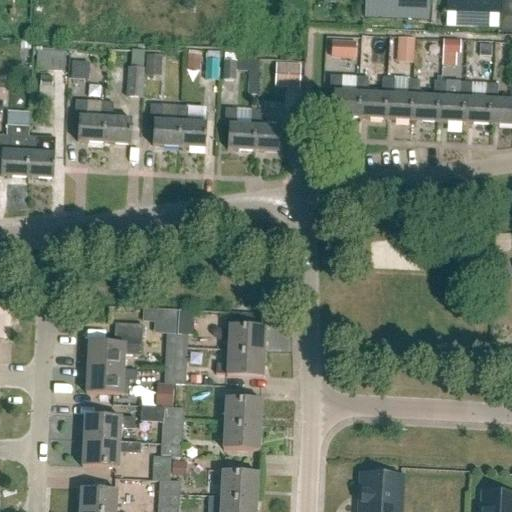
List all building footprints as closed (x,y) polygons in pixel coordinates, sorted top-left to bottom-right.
[(364,0),(364,19),(428,22),(429,0),(364,0)] [(444,14),(444,16),(446,16),(446,28),(498,31),(499,0),(467,0),(466,15),(444,14)] [(511,0),(502,0),(501,34),(511,34),(511,0)] [(412,56),(413,40),(398,40),(398,55),(412,56)] [(354,60),(354,43),(330,42),(330,59),(354,60)] [(443,43),(443,53),(459,54),(460,43),(443,43)] [(491,47),(480,46),(480,58),(491,59),(491,47)] [(63,73),(63,55),(36,53),(35,71),(63,73)] [(222,82),(235,83),(236,63),(234,63),(234,55),(224,55),(224,62),(223,62),(222,82)] [(199,58),(189,57),(188,69),(198,69),(199,58)] [(160,73),(161,59),(148,59),(147,72),(160,73)] [(216,82),(217,61),(204,60),(203,81),(216,82)] [(87,81),(88,64),(70,63),(70,80),(87,81)] [(298,89),(299,65),(275,64),(273,88),(298,89)] [(141,99),(143,70),(126,69),(124,98),(141,99)] [(361,95),(356,95),(342,94),(343,79),(331,78),(330,94),(334,94),(333,119),(360,120),(361,95)] [(51,88),(51,79),(42,79),(41,88),(51,88)] [(387,97),(380,96),(368,96),(369,80),(357,79),(356,95),(361,95),(360,120),(385,122),(387,97)] [(412,98),(406,97),(392,97),(393,81),(381,81),(380,96),(387,97),(385,122),(411,123),(412,98)] [(438,99),(432,99),(418,98),(419,82),(407,82),(406,97),(412,98),(411,123),(437,124),(438,99)] [(464,100),(458,100),(444,99),(445,84),(432,83),(432,99),(438,99),(437,124),(463,125),(464,100)] [(490,102),(484,101),(470,101),(471,85),(459,85),(458,100),(464,100),(463,125),(489,127),(490,102)] [(511,102),(510,103),(496,102),(497,86),(484,86),(484,101),(490,102),(489,127),(511,127),(511,102)] [(105,121),(100,120),(86,120),(87,104),(75,103),(74,119),(79,120),(77,144),(104,145),(105,121)] [(105,121),(104,145),(130,147),(132,122),(113,121),(114,105),(101,104),(100,120),(105,121)] [(180,124),(176,124),(161,123),(162,108),(150,107),(149,123),(153,124),(152,148),(178,149),(180,124)] [(180,124),(178,149),(205,151),(206,126),(187,125),(188,109),(176,109),(176,124),(180,124)] [(255,128),(250,128),(236,127),(237,111),(225,111),(225,127),(228,127),(227,152),(254,153),(255,128)] [(255,128),(254,153),(280,154),(281,129),(263,128),(264,113),(251,112),(250,128),(255,128)] [(0,137),(0,153),(3,154),(1,179),(28,180),(29,155),(24,155),(24,138),(28,139),(28,129),(6,128),(5,138),(0,137)] [(24,138),(24,155),(29,155),(28,180),(54,181),(55,156),(36,155),(37,139),(28,139),(24,138)] [(175,337),(176,312),(164,312),(163,337),(166,337),(175,337)] [(87,370),(123,372),(124,357),(141,358),(143,327),(115,326),(114,345),(88,344),(87,370)] [(228,352),(264,354),(265,329),(229,327),(228,352)] [(166,349),(187,350),(187,338),(166,337),(166,349)] [(186,362),(187,350),(166,349),(165,361),(186,362)] [(263,380),(264,354),(228,352),(227,366),(216,366),(216,376),(226,377),(226,378),(263,380)] [(186,375),(186,362),(165,361),(165,374),(186,375)] [(137,373),(123,372),(87,370),(86,396),(122,398),(122,397),(127,397),(128,382),(136,383),(137,373)] [(185,387),(186,375),(165,374),(164,386),(185,387)] [(159,387),(158,407),(171,408),(172,387),(159,387)] [(224,426),(260,428),(261,402),(225,400),(224,426)] [(162,422),(163,410),(141,409),(140,423),(162,424),(162,422)] [(162,422),(183,423),(184,411),(163,410),(162,422)] [(119,445),(120,431),(134,431),(134,421),(121,420),(121,419),(85,417),(83,443),(119,445)] [(182,436),(183,423),(162,422),(162,424),(161,435),(182,436)] [(259,453),(260,428),(224,426),(223,452),(259,453)] [(182,448),(182,436),(161,435),(161,447),(182,448)] [(140,446),(119,445),(83,443),(82,469),(118,471),(119,455),(140,456),(140,446)] [(181,460),(182,448),(161,447),(160,459),(181,460)] [(184,464),(173,463),(173,476),(184,476),(184,464)] [(220,499),(256,501),(258,475),(222,473),(220,499)] [(399,511),(401,479),(362,477),(359,511),(399,511)] [(158,495),(179,497),(180,484),(159,483),(158,495)] [(115,511),(117,492),(81,491),(79,511),(115,511)] [(179,509),(179,497),(158,495),(158,508),(179,509)] [(511,511),(511,495),(483,495),(481,511),(511,511)] [(255,511),(256,501),(220,499),(219,511),(255,511)]
